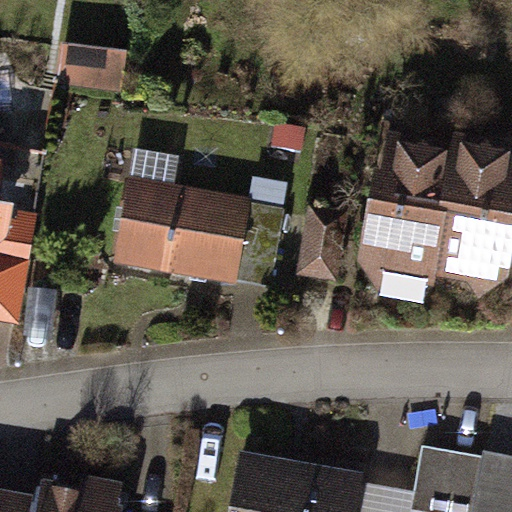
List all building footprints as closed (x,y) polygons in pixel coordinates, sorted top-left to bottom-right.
[(130,89),(132,55),(70,51),(68,85),(130,89)] [(511,270),(511,163),(378,146),(360,281),(508,300),(511,270)] [(257,199),(128,175),(112,261),(241,285),(257,199)] [(0,256),(16,259),(23,215),(0,211),(0,256)] [(310,276),(329,279),(340,221),(321,217),(310,276)] [(19,267),(0,263),(0,316),(12,318),(19,267)] [(415,499),(378,493),(374,511),(511,511),(511,462),(424,448),(415,499)] [(361,511),(368,481),(244,458),(233,511),(361,511)] [(44,510),(0,501),(0,511),(132,511),(137,488),(86,479),(82,499),(47,493),(44,510)]
